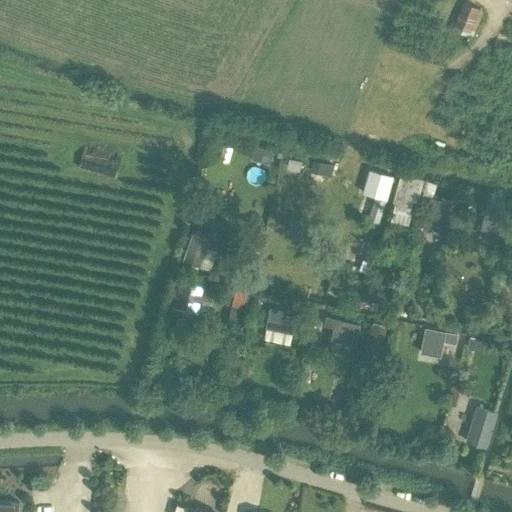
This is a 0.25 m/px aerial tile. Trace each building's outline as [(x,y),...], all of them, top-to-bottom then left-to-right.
[(464,1),(453,28),(472,35),(475,30),(472,28),(480,7),(464,1)] [(253,159),(270,163),(274,150),(256,145),(253,159)] [(96,153),(91,152),(87,174),(125,181),(129,159),(124,158),(125,154),(119,153),(119,157),(101,154),(102,150),(96,149),(96,153)] [(344,180),(347,163),(313,156),(308,180),(322,184),(324,175),(344,180)] [(370,168),(363,192),(387,199),(394,175),(370,168)] [(412,201),(418,202),(424,177),(401,171),(392,203),(395,203),(393,210),(409,214),(412,201)] [(443,222),(443,221),(449,201),(448,201),(450,194),(445,192),(447,185),(437,182),(426,216),(427,217),(424,226),(440,231),(443,222)] [(498,230),(506,202),(489,197),(481,226),(498,230)] [(193,231),(183,261),(200,266),(204,254),(207,255),(209,249),(206,248),(210,237),(193,231)] [(336,268),(327,289),(363,304),(372,283),(367,281),(369,277),(364,275),(362,279),(345,272),(347,268),(342,266),(340,270),(336,268)] [(203,283),(179,278),(172,306),(197,312),(203,283)] [(246,308),(250,297),(235,292),(231,304),(246,308)] [(294,311),(274,307),(270,326),(290,330),(294,311)] [(339,321),(333,346),(355,351),(363,316),(355,314),(353,324),(339,321)] [(362,358),(378,362),(387,326),(370,322),(362,358)] [(425,327),(420,352),(438,355),(443,331),(425,327)] [(310,330),(308,340),(317,342),(319,332),(310,330)] [(445,331),(443,341),(454,343),(456,333),(445,331)] [(300,372),(297,382),(307,384),(310,374),(300,372)] [(451,396),(449,403),(455,405),(457,398),(459,391),(453,389),(451,396)] [(485,445),(495,412),(477,407),(467,440),(485,445)] [(0,500),(0,511),(18,511),(19,501),(0,500)] [(173,511),(206,511),(176,502),(173,511)]
